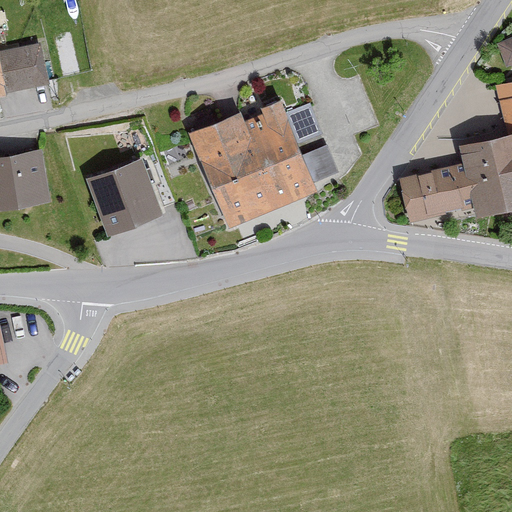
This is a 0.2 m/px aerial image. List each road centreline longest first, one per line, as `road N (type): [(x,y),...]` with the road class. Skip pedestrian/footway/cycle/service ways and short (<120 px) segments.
road 1 (residential): [(467,38),(427,24),(366,28),(244,67),(0,121)]
road 2 (unclassified): [(88,288),(155,283),(349,239)]
road 3 (residential): [(349,239),(363,194),(467,38)]
road 4 (unclassified): [(0,441),(81,321),(88,288)]
road 5 (unclassified): [(349,239),(511,257)]
